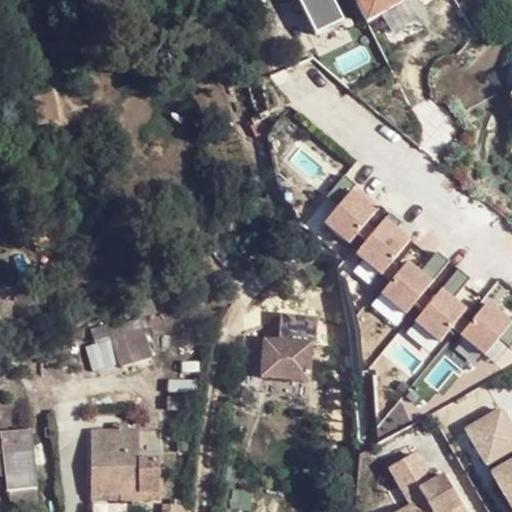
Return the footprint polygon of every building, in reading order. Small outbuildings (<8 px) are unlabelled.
[(219,21),(223,0),(207,2),(217,18),(219,21)] [(301,0),(295,4),(316,38),(342,22),(329,0),(301,0)] [(352,0),(366,22),(402,0),(352,0)] [(183,18),(199,17),(197,3),(182,4),(183,18)] [(353,182),(341,173),(323,194),(335,204),(321,221),(345,241),(353,232),(363,220),(372,209),(347,189),(353,182)] [(362,240),(353,252),(378,272),(388,260),(407,237),(393,226),(398,219),(387,210),(372,228),(362,240)] [(363,220),(353,232),(362,240),(372,228),(363,220)] [(387,280),(378,292),(402,312),(410,302),(419,291),(446,258),(434,249),(417,269),(404,259),(397,268),(387,280)] [(397,268),(388,260),(378,272),(387,280),(397,268)] [(467,275),(455,266),(428,298),(419,310),(411,319),(436,339),(448,325),(457,313),(462,307),(450,296),(467,275)] [(419,291),(410,302),(419,310),(428,298),(419,291)] [(507,344),(511,338),(511,315),(508,320),(484,299),(466,321),(457,332),(481,352),(495,335),(507,344)] [(457,313),(448,325),(457,332),(466,321),(457,313)] [(109,344),(138,332),(132,317),(102,328),(109,344)] [(312,345),(262,340),(260,379),(310,383),(312,345)] [(109,412),(91,413),(90,485),(152,485),(151,442),(140,442),(140,412),(128,413),(128,405),(111,405),(109,412)] [(56,486),(52,460),(29,460),(22,412),(0,411),(0,426),(0,432),(0,431),(0,480),(1,491),(56,486)] [(511,445),(491,456),(511,498),(511,445)] [(400,457),(431,511),(469,511),(444,471),(430,479),(413,450),(400,457)] [(406,501),(391,511),(390,511),(431,511),(400,457),(387,464),(406,501)] [(160,511),(189,511),(190,491),(160,491),(160,511)]
